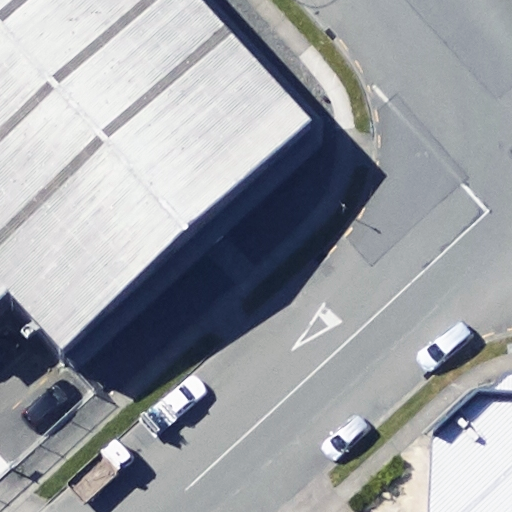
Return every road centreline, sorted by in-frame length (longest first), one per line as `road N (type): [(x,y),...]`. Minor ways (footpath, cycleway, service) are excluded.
road 1 (unclassified): [(158,511),(511,188)]
road 2 (unclassified): [(408,0),(511,113)]
